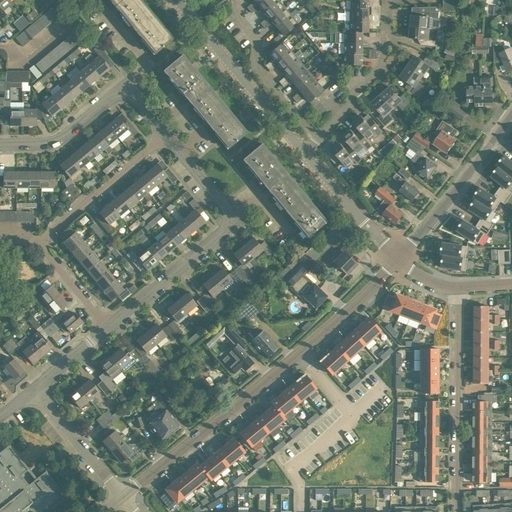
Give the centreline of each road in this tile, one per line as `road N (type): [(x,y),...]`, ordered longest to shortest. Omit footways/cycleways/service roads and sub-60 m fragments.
road 1 (tertiary): [(123,496),(342,315),(397,257)]
road 2 (residential): [(106,328),(44,251),(43,238),(165,134)]
road 3 (residential): [(106,328),(229,219),(165,134)]
road 4 (residential): [(455,511),(456,288)]
road 5 (residential): [(165,134),(123,86),(53,141),(0,144)]
road 6 (tertiary): [(304,153),(176,0)]
road 7 (tertiary): [(397,257),(511,113)]
road 8 (residential): [(321,137),(302,126),(255,66),(256,40),(234,0)]
road 9 (unclassified): [(123,496),(32,389)]
road 10 (tertiary): [(397,257),(304,153)]
